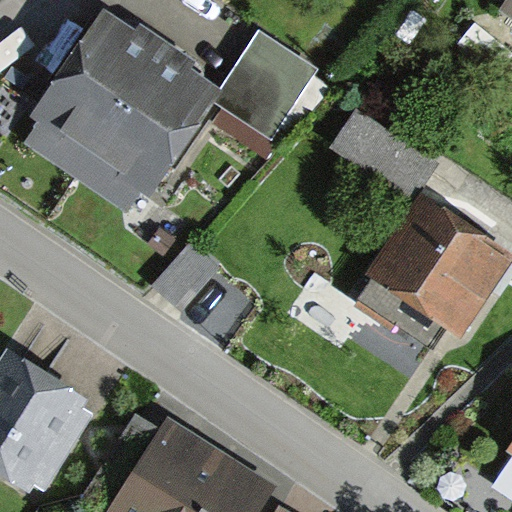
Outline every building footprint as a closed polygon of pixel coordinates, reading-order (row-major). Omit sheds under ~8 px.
[(151,193),(221,93),(104,11),(31,114),(42,122),(28,142),(125,210),(141,186),(151,193)] [(216,99),(273,135),(319,63),(263,27),(216,99)] [(352,110),(328,147),(410,198),(433,161),(352,110)] [(422,198),(375,268),(456,323),(504,253),(422,198)] [(7,349),(0,359),(0,470),(31,490),(35,482),(46,489),(93,412),(80,405),(85,397),(7,349)] [(109,511),(257,511),(274,488),(167,418),(106,509),(109,511)]
